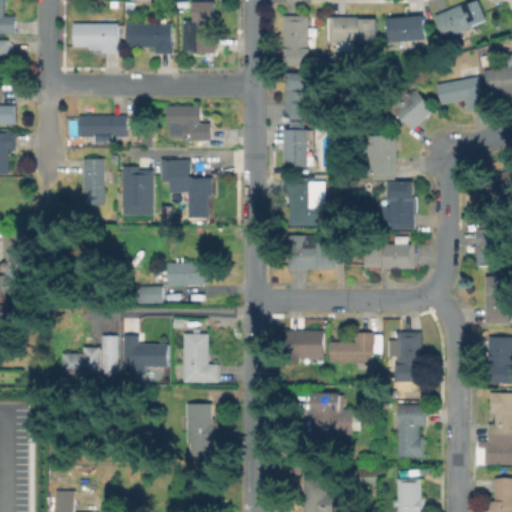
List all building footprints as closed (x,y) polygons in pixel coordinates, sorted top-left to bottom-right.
[(0,0),(6,0),(6,13),(17,14),(17,32),(0,31),(0,0)] [(216,0),(217,52),(195,52),(195,0),(216,0)] [(474,0),(479,0),(488,19),(472,25),(472,26),(445,38),(436,14),(462,3),(463,5),(474,0)] [(315,34),(315,47),(312,48),(311,64),(286,64),(286,47),(285,47),(285,14),(310,14),(310,34),(315,34)] [(416,38),(417,47),(400,48),(399,46),(391,47),(389,16),(425,14),(427,38),(416,38)] [(379,17),(378,42),(357,41),(357,47),(339,47),(339,40),(331,40),(331,15),(363,16),(379,17)] [(121,42),(121,51),(102,50),(103,49),(91,49),(90,43),(75,43),(75,22),(119,22),(119,42),(121,42)] [(173,22),(173,52),(157,51),(157,45),(128,45),(129,22),(173,22)] [(0,38),(10,38),(10,58),(6,58),(6,69),(0,69),(0,38)] [(511,64),(511,92),(506,93),(506,90),(490,93),(486,69),(511,64)] [(313,89),(312,118),(287,118),(287,87),(288,87),(288,71),(311,71),(311,88),(313,89)] [(481,74),(487,105),(468,108),(466,98),(442,103),(439,83),(481,74)] [(405,84),(413,93),(419,87),(437,108),(413,128),(388,99),(405,84)] [(0,103),(18,103),(17,123),(0,122),(0,103)] [(211,121),(211,139),(184,139),(184,125),(168,125),(168,104),(201,104),(201,121),(211,121)] [(129,114),(129,135),(81,135),(81,114),(129,114)] [(306,121),(306,128),(310,128),(310,155),(317,155),(316,164),(286,164),(286,128),(292,128),(292,121),(306,121)] [(0,128),(19,129),(19,149),(10,149),(9,174),(0,174),(0,128)] [(143,145),(143,129),(155,130),(155,145),(143,145)] [(398,133),(398,171),(396,171),(396,177),(368,178),(368,173),(365,173),(365,162),(364,162),(364,143),(370,143),(370,134),(398,133)] [(106,157),(106,203),(85,203),(85,157),(106,157)] [(210,194),(210,216),(191,216),(190,191),(172,191),(171,159),(192,158),(193,175),(213,175),(213,194),(210,194)] [(152,166),(120,166),(120,178),(122,178),(122,213),(153,213),(152,166)] [(511,196),(489,204),(482,180),(498,174),(498,173),(511,168),(511,196)] [(326,180),(326,203),(322,203),(322,224),(291,223),(292,206),(291,206),(291,195),(285,195),(285,175),(316,176),(316,180),(326,180)] [(415,180),(414,196),(417,196),(416,227),(391,227),(391,218),(384,218),(385,196),(390,196),(390,180),(415,180)] [(502,228),(502,264),(479,264),(479,227),(481,226),(481,219),(498,219),(498,228),(502,228)] [(345,245),(345,262),(337,262),(337,266),(320,266),(320,267),(289,267),(289,233),(327,233),(327,240),(337,240),(337,245),(345,245)] [(417,243),(416,267),(383,267),(383,265),(367,265),(367,241),(384,241),(384,243),(417,243)] [(24,251),(24,253),(32,253),(32,268),(21,269),(21,278),(16,278),(16,298),(0,298),(0,274),(3,274),(3,265),(6,261),(6,252),(24,251)] [(207,283),(169,283),(169,261),(206,260),(207,283)] [(510,275),(511,293),(511,321),(487,322),(487,291),(489,291),(488,275),(510,275)] [(140,301),(140,286),(165,286),(165,301),(140,301)] [(223,362),(223,382),(182,381),(182,325),(209,325),(208,362),(223,362)] [(326,329),(326,357),(324,357),(324,362),(288,362),(288,329),(326,329)] [(423,330),(422,380),(397,379),(397,357),(392,357),(392,342),(398,342),(398,330),(423,330)] [(377,331),(376,367),(360,367),(359,361),(331,361),(332,340),(357,340),(357,331),(377,331)] [(120,334),(120,371),(103,371),(103,334),(120,334)] [(511,336),(511,381),(491,381),(492,363),(490,363),(490,336),(511,336)] [(169,344),(168,365),(147,364),(146,372),(131,372),(131,365),(125,365),(126,348),(144,348),(144,343),(169,344)] [(101,346),(101,373),(64,373),(64,352),(85,352),(85,346),(101,346)] [(357,408),(356,433),(314,431),(316,390),(341,391),(341,407),(357,408)] [(511,391),(511,442),(489,442),(489,422),(497,423),(497,412),(491,411),(491,391),(511,391)] [(210,394),(210,402),(214,402),(214,457),(192,457),(192,441),(188,441),(188,402),(193,402),(193,394),(210,394)] [(428,404),(427,424),(420,424),(420,435),(425,435),(424,455),(399,455),(400,404),(428,404)] [(379,467),(378,485),(357,485),(357,466),(379,467)] [(511,476),(511,511),(493,511),(493,510),(489,510),(489,499),(495,499),(495,476),(511,476)] [(335,492),(334,511),(307,511),(307,507),(305,507),(306,478),(329,478),(328,492),(335,492)] [(426,497),(426,511),(398,511),(399,478),(423,478),(422,497),(426,497)] [(57,511),(58,489),(76,489),(75,510),(94,511),(57,511)]
